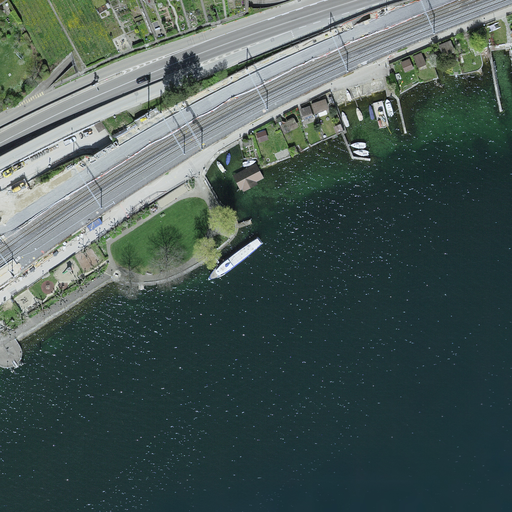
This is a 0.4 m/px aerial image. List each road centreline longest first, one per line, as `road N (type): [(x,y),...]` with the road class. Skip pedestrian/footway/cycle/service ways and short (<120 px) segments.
road 1 (residential): [(511,9),(380,63),(208,152),(137,200)]
road 2 (tertiary): [(0,164),(292,34),(335,6)]
road 3 (trunk): [(335,6),(167,65),(0,141)]
road 4 (tertiary): [(310,0),(97,75),(0,121)]
road 5 (residential): [(0,182),(88,144),(101,147),(137,200)]
road 6 (residential): [(137,200),(0,295)]
